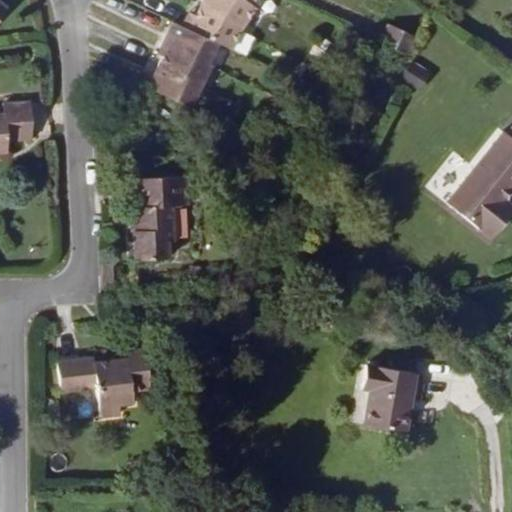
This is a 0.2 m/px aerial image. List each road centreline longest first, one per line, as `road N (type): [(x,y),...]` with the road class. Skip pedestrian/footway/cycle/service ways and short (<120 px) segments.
road 1 (residential): [(71,0),(80,295),(8,321),(13,511)]
road 2 (unknown): [(495,511),(491,431),(471,382),(427,324)]
